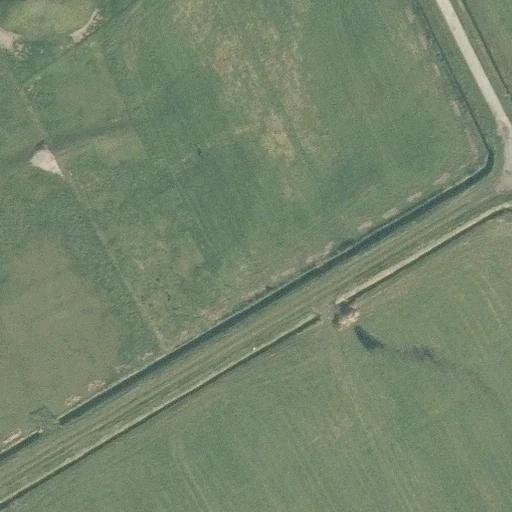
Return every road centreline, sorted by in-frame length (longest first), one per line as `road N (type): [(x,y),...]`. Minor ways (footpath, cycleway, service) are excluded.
road 1 (track): [(0,479),(511,178)]
road 2 (track): [(511,145),(441,0)]
